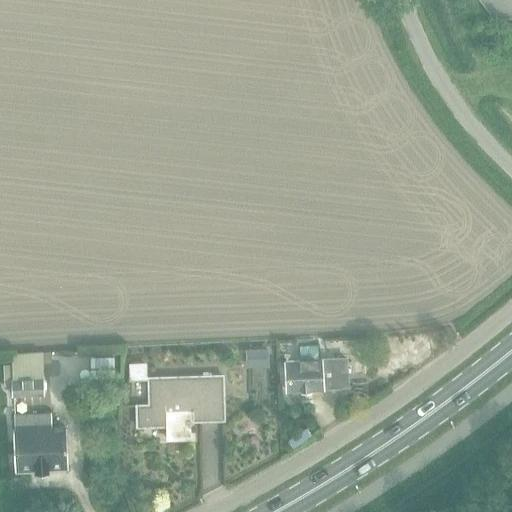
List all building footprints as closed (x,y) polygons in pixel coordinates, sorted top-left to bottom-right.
[(245,348),(245,367),(268,366),(268,348),(245,348)] [(335,354),(321,355),(320,350),(298,351),(299,360),(285,360),(287,389),(325,387),(325,385),(337,384),(335,354)] [(43,376),(42,376),(41,351),(11,353),(12,377),(14,377),(15,392),(44,391),(43,376)] [(90,378),(113,379),(114,357),(91,357),(90,378)] [(129,363),(129,379),(146,378),(145,363),(129,363)] [(173,435),(192,434),(192,419),(223,418),(222,374),(151,376),(151,404),(136,404),(136,424),(173,423),(173,435)] [(66,422),(53,423),(52,408),(15,411),(18,467),(68,464),(66,422)]
